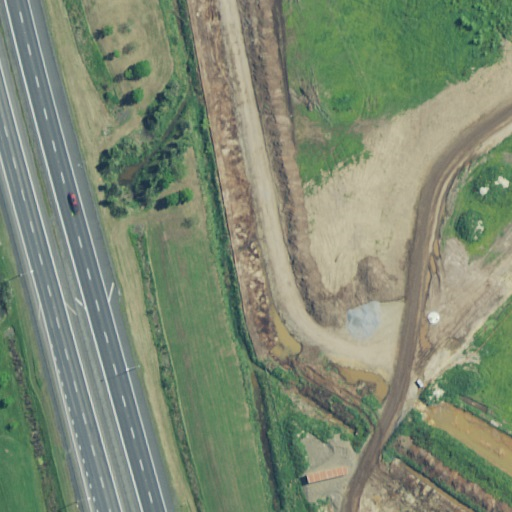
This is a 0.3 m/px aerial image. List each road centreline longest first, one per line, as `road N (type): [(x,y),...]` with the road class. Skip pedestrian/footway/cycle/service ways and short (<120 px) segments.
road 1 (motorway): [(20,0),(158,511)]
road 2 (motorway): [(112,511),(0,61)]
